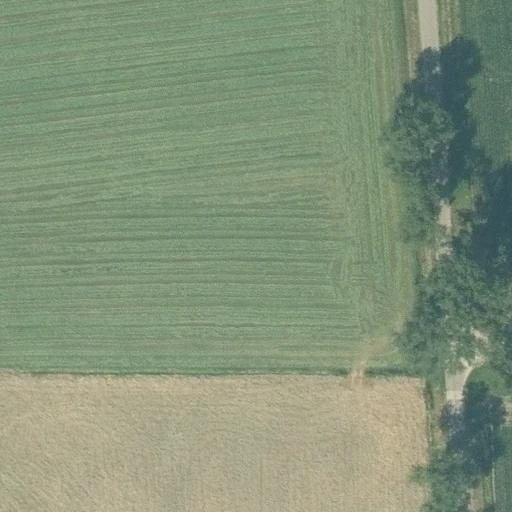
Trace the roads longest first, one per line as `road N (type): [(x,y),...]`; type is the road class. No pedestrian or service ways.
road 1 (unclassified): [(450,347),(425,0)]
road 2 (secondary): [(199,511),(0,423)]
road 3 (unclassified): [(460,511),(450,347)]
